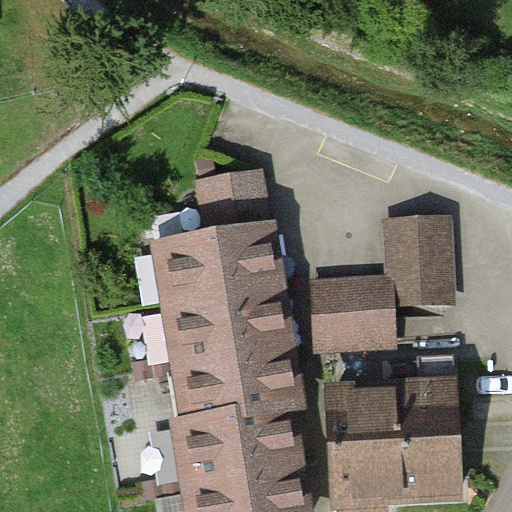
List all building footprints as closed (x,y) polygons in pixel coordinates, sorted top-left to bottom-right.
[(205,186),(214,241),(268,232),(259,177),(205,186)] [(452,304),(447,222),(392,224),(395,284),(396,307),(452,304)] [(279,293),(268,232),(214,241),(170,248),(180,309),(279,293)] [(315,288),(318,348),(398,344),(396,307),(395,284),(315,288)] [(288,350),(279,293),(180,309),(189,366),(288,350)] [(298,409),(288,350),(189,366),(198,425),(289,410),(298,409)] [(464,493),(456,361),(421,364),(424,398),(332,404),(338,501),(464,493)] [(298,469),(289,410),(198,425),(188,426),(198,486),(298,469)] [(305,511),(298,469),(198,486),(202,511),(305,511)]
